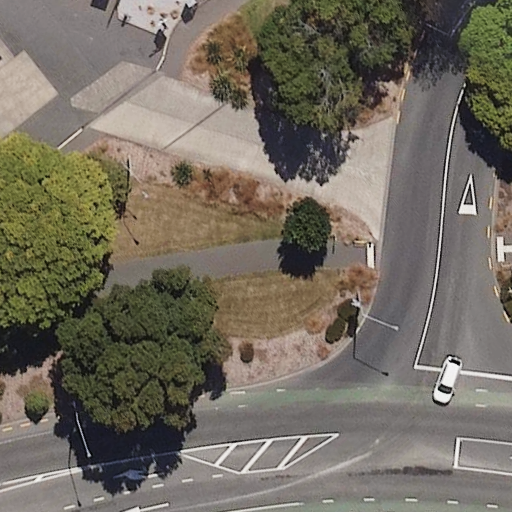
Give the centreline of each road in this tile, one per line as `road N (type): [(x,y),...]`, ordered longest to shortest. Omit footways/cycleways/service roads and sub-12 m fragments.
road 1 (tertiary): [(511,6),(458,99),(425,318),(395,436)]
road 2 (trunk): [(395,436),(251,440),(0,486)]
